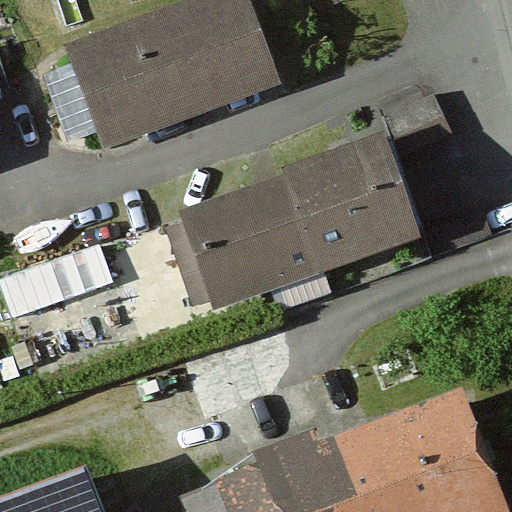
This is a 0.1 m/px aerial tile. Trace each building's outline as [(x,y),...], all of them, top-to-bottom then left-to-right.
[(274,90),(240,0),(207,0),(60,54),(66,73),(38,83),(61,146),(91,135),(98,154),(274,90)] [(336,0),(317,0),(323,8),(336,0)] [(438,139),(418,107),(380,129),(400,161),(438,139)] [(412,242),(375,141),(278,175),(280,181),(177,218),(212,314),(412,242)] [(478,239),(471,222),(422,241),(429,257),(478,239)] [(85,242),(1,271),(12,303),(96,274),(85,242)] [(507,511),(464,390),(319,442),(314,429),(249,452),(253,464),(209,480),(211,485),(175,498),(179,511),(507,511)] [(0,511),(98,511),(84,473),(0,502),(0,511)]
